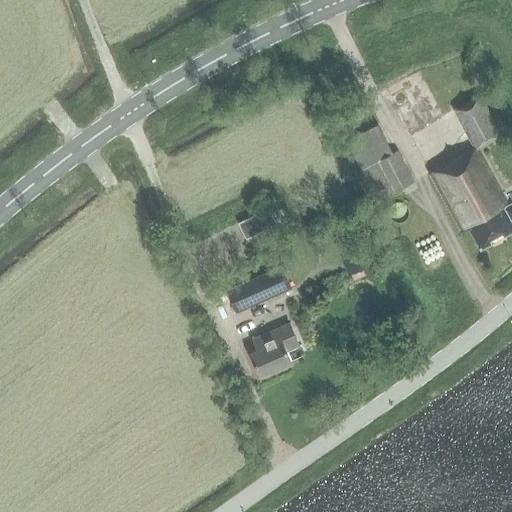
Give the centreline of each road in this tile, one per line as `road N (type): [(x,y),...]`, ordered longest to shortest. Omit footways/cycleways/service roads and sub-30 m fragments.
road 1 (tertiary): [(0,216),(220,60),(352,0)]
road 2 (unclassified): [(235,511),(511,303)]
